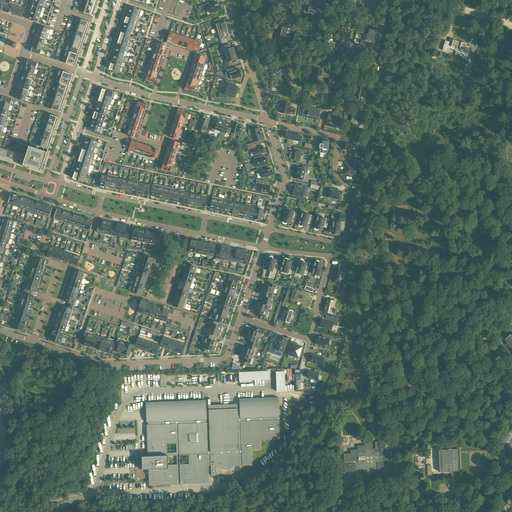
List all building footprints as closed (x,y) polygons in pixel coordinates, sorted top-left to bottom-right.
[(93,0),(86,0),(85,5),(94,8),(96,1),(93,0)] [(265,0),(265,4),(267,4),(267,5),(268,5),(268,8),(273,9),(274,7),(277,7),(279,1),(276,0),(265,0)] [(360,0),(359,4),(376,8),(378,0),(360,0)] [(9,3),(6,12),(11,14),(15,3),(10,1),(9,3)] [(4,2),(1,11),(6,12),(9,3),(4,2)] [(212,2),(205,4),(207,10),(209,10),(210,14),(217,12),(217,11),(221,10),(219,3),(213,5),(212,2)] [(15,3),(11,14),(16,16),(19,7),(20,7),(20,4),(15,3)] [(33,4),(31,9),(41,12),(43,7),(33,4)] [(85,5),(82,13),(91,15),(94,8),(85,5)] [(316,8),(309,6),(308,13),(321,17),(323,10),(320,9),(317,8),(316,8)] [(19,7),(16,16),(22,17),(25,8),(20,7),(19,7)] [(128,9),(127,12),(139,16),(141,10),(130,7),(129,9),(128,9)] [(31,9),(30,14),(39,17),(41,12),(31,9)] [(127,15),(126,17),(137,21),(139,16),(127,12),(126,15),(127,15)] [(30,14),(28,19),(40,23),(42,18),(39,17),(30,14)] [(126,17),(124,22),(136,26),(137,21),(126,17)] [(79,19),(77,25),(88,28),(89,23),(90,23),(90,22),(89,22),(81,20),(80,19),(79,19)] [(214,20),(218,32),(227,29),(225,21),(222,22),(221,19),(214,20)] [(124,22),(123,28),(132,30),(134,31),(136,26),(124,22)] [(77,25),(75,30),(86,34),(88,28),(77,25)] [(287,26),(284,25),(284,26),(280,25),(277,38),(280,39),(283,40),(283,39),(286,40),(290,27),(287,26)] [(39,26),(37,31),(48,35),(50,29),(39,26)] [(349,40),(351,31),(346,30),(347,27),(342,26),(342,28),(339,28),(337,36),(338,37),(336,43),(343,45),(345,38),(349,40)] [(0,28),(0,49),(3,51),(6,42),(8,37),(10,32),(0,28)] [(123,28),(121,33),(130,36),(132,30),(123,28)] [(361,40),(360,45),(368,47),(369,43),(373,44),(377,29),(372,28),(372,30),(369,29),(368,34),(367,34),(365,41),(361,40)] [(218,32),(222,44),(228,42),(227,39),(230,38),(227,29),(218,32)] [(73,34),(73,36),(75,36),(84,39),(86,34),(75,30),(73,34)] [(37,31),(36,36),(45,39),(47,40),(48,35),(37,31)] [(170,31),(167,41),(172,43),(175,34),(176,34),(176,33),(170,31)] [(305,41),(308,36),(296,31),(294,36),(295,36),(292,42),(293,42),(297,44),(299,40),(304,43),(305,41)] [(120,35),(119,38),(129,41),(131,36),(130,36),(121,33),(120,35)] [(36,36),(34,41),(43,44),(45,39),(36,36)] [(73,41),(82,44),(84,40),(84,39),(75,36),(73,41)] [(185,38),(182,46),(187,48),(190,39),(191,38),(185,36),(185,37),(185,38)] [(118,41),(118,43),(127,46),(129,47),(131,41),(129,41),(119,38),(118,40),(118,41)] [(195,41),(192,50),(197,51),(199,47),(200,47),(201,44),(200,43),(201,40),(195,38),(195,41)] [(445,41),(442,50),(446,52),(449,46),(456,48),(456,49),(456,50),(464,52),(463,56),(468,57),(469,52),(470,47),(466,46),(467,43),(459,41),(453,39),(453,40),(450,39),(449,42),(445,41)] [(34,41),(32,46),(42,49),(43,44),(34,41)] [(71,43),(70,46),(81,50),(82,44),(73,41),(71,41),(71,43)] [(155,41),(153,47),(164,51),(166,45),(155,41)] [(19,47),(19,46),(19,45),(18,44),(17,43),(16,42),(14,42),(13,43),(12,44),(11,45),(11,46),(11,48),(12,49),(13,50),(14,50),(15,51),(16,50),(18,50),(19,49),(19,47)] [(118,43),(116,48),(125,51),(127,46),(118,43)] [(32,46),(31,52),(33,53),(40,55),(42,49),(32,46)] [(70,46),(68,52),(79,55),(81,50),(70,46)] [(226,50),(225,46),(220,47),(223,57),(235,53),(234,51),(235,51),(234,48),(233,48),(226,50)] [(153,47),(151,52),(163,56),(164,51),(153,47)] [(343,48),(336,47),(336,50),(340,51),(337,62),(345,64),(348,53),(342,51),(343,48)] [(116,48),(114,53),(123,56),(125,51),(116,48)] [(68,52),(66,57),(77,61),(79,56),(79,55),(68,52)] [(151,52),(150,58),(161,61),(163,56),(151,52)] [(113,55),(112,58),(123,62),(124,62),(125,57),(123,56),(114,53),(113,55)] [(235,55),(235,53),(223,57),(226,66),(231,65),(230,61),(236,59),(236,58),(237,58),(236,55),(235,55)] [(196,55),(194,61),(205,64),(207,59),(196,55)] [(66,57),(64,63),(66,63),(66,64),(74,66),(75,67),(76,66),(75,66),(77,61),(66,57)] [(111,61),(111,64),(121,67),(121,66),(123,62),(112,58),(111,61)] [(150,58),(148,63),(150,64),(159,67),(161,61),(150,58)] [(28,60),(26,66),(35,69),(37,70),(39,64),(28,60)] [(194,61),(192,66),(203,70),(205,64),(194,61)] [(370,64),(358,61),(354,75),(360,77),(361,72),(362,72),(363,73),(366,71),(366,70),(367,69),(369,69),(370,64)] [(111,64),(109,69),(114,71),(117,72),(119,72),(121,67),(111,64)] [(148,69),(157,72),(159,67),(150,64),(148,69)] [(26,66),(24,71),(34,74),(35,69),(26,66)] [(192,66),(190,72),(201,75),(202,75),(203,70),(192,66)] [(235,67),(225,71),(226,76),(230,75),(231,80),(242,76),(240,69),(236,71),(235,67)] [(146,68),(144,74),(145,75),(145,74),(155,78),(157,72),(148,69),(146,68)] [(290,69),(281,70),(291,86),(296,77),(290,69)] [(329,82),(330,75),(322,73),(323,71),(315,69),(312,83),(320,85),(321,81),(329,82)] [(24,71),(22,76),(32,80),(32,79),(34,74),(24,71)] [(61,71),(59,77),(61,78),(61,77),(71,80),(72,75),(73,75),(72,74),(64,72),(63,71),(63,72),(61,71)] [(190,72),(188,77),(200,81),(201,75),(190,72)] [(145,75),(143,80),(149,82),(149,83),(153,85),(155,78),(145,74),(145,75)] [(334,75),(330,75),(329,82),(328,85),(338,87),(339,80),(333,79),(334,75)] [(22,76),(21,82),(30,85),(32,86),(34,80),(32,79),(32,80),(22,76)] [(59,82),(59,83),(69,86),(69,85),(71,80),(61,77),(61,78),(60,82),(59,82)] [(188,77),(187,82),(198,86),(200,81),(188,77)] [(232,82),(226,80),(225,83),(227,83),(225,89),(236,92),(236,91),(237,92),(238,88),(237,88),(238,87),(231,84),(232,82)] [(21,82),(19,87),(28,90),(30,85),(21,82)] [(187,82),(184,89),(189,91),(189,90),(196,92),(198,86),(187,82)] [(58,87),(58,88),(67,91),(68,88),(69,86),(59,83),(58,87)] [(365,87),(356,85),(353,99),(358,100),(358,102),(364,103),(365,98),(363,98),(365,87)] [(19,87),(17,93),(26,96),(28,97),(30,91),(28,90),(19,87)] [(56,87),(54,93),(56,93),(65,96),(67,91),(58,88),(58,87),(56,87)] [(101,92),(100,95),(112,99),(114,93),(112,92),(109,91),(102,89),(101,92)] [(235,93),(236,92),(225,89),(224,94),(220,93),(218,98),(226,100),(227,96),(234,98),(234,97),(235,97),(236,94),(235,93)] [(17,93),(15,98),(25,102),(26,96),(17,93)] [(56,93),(54,98),(64,101),(65,96),(56,93)] [(99,98),(98,101),(109,104),(110,105),(112,99),(100,95),(99,98)] [(2,96),(1,102),(10,105),(12,99),(2,96)] [(53,103),(62,106),(64,102),(64,101),(54,98),(53,103)] [(98,101),(96,106),(107,110),(109,104),(98,101)] [(135,101),(133,107),(134,107),(145,110),(147,103),(142,102),(142,103),(135,101)] [(1,102),(0,103),(0,107),(8,110),(10,105),(1,102)] [(51,102),(49,108),(51,109),(59,112),(60,112),(61,111),(60,111),(62,106),(53,103),(51,102)] [(280,111),(280,113),(287,114),(288,113),(294,115),(295,109),(289,107),(290,103),(282,102),(281,106),(280,105),(279,111),(280,111)] [(96,106),(95,112),(105,116),(107,110),(96,106)] [(0,107),(0,113),(6,116),(7,116),(8,110),(0,107)] [(134,107),(133,113),(134,113),(143,116),(145,110),(134,107)] [(320,113),(317,112),(317,109),(309,107),(309,108),(304,107),(302,115),(307,116),(307,118),(318,120),(320,113)] [(178,109),(176,116),(187,120),(189,114),(182,112),(182,110),(178,109)] [(365,112),(358,110),(357,114),(353,114),(352,121),(355,122),(355,123),(363,125),(363,123),(364,120),(362,120),(363,116),(365,116),(365,112)] [(95,112),(93,118),(103,121),(105,116),(95,112)] [(0,113),(0,119),(5,121),(5,122),(6,122),(8,116),(7,116),(6,116),(0,113)] [(132,118),(141,121),(143,116),(134,113),(132,118)] [(338,119),(341,120),(342,115),(332,113),(332,115),(328,115),(327,119),(328,120),(327,126),(332,127),(334,127),(335,127),(336,123),(337,124),(338,119)] [(48,120),(57,123),(58,118),(59,117),(58,117),(55,116),(50,115),(51,115),(50,114),(49,115),(50,115),(48,119),(48,120)] [(176,116),(174,121),(185,125),(187,120),(176,116)] [(205,131),(209,118),(205,117),(204,116),(204,117),(202,116),(198,128),(202,130),(205,131)] [(91,120),(90,123),(102,127),(103,121),(93,118),(92,120),(91,120)] [(131,118),(129,124),(130,124),(139,127),(141,121),(132,118),(131,118)] [(46,119),(45,125),(55,128),(57,123),(48,120),(46,119)] [(220,131),(224,121),(222,121),(222,120),(219,119),(219,120),(218,119),(216,127),(213,126),(211,131),(214,132),(215,129),(220,131)] [(174,121),(172,126),(183,130),(185,125),(174,121)] [(226,122),(224,121),(220,131),(226,133),(230,134),(232,129),(230,128),(229,129),(227,129),(229,123),(229,122),(226,121),(226,122)] [(90,127),(89,129),(102,134),(104,128),(104,127),(102,127),(90,123),(89,127),(90,127)] [(243,125),(237,123),(233,134),(239,136),(239,138),(242,139),(244,133),(241,132),(241,131),(242,131),(243,128),(242,128),(243,125)] [(128,129),(137,132),(139,127),(130,124),(128,129)] [(45,125),(43,130),(44,131),(45,131),(53,133),(55,129),(55,128),(45,125)] [(172,126),(170,131),(182,135),(183,130),(172,126)] [(249,127),(248,132),(249,135),(252,134),(255,142),(252,143),(253,146),(255,145),(259,144),(258,141),(262,140),(261,136),(259,131),(258,128),(254,129),(254,128),(249,127)] [(126,128),(124,134),(135,138),(137,132),(128,129),(126,128)] [(170,131),(169,137),(180,140),(182,135),(170,131)] [(289,139),(288,144),(292,145),(293,140),(301,142),(302,136),(286,133),(285,139),(289,139)] [(41,135),(39,141),(41,141),(50,144),(51,139),(52,138),(43,136),(43,135),(41,135)] [(85,139),(83,144),(95,147),(95,148),(96,148),(98,142),(86,138),(86,139),(85,140),(85,139)] [(39,145),(39,146),(48,149),(48,148),(50,144),(41,141),(41,143),(40,145),(39,145)] [(132,141),(128,152),(133,154),(137,143),(132,141)] [(170,141),(168,146),(180,150),(182,144),(170,141)] [(329,141),(322,141),(322,144),(319,144),(318,144),(314,145),(316,152),(319,152),(327,153),(327,149),(329,149),(329,141)] [(137,143),(133,154),(138,156),(142,144),(137,143)] [(83,147),(82,149),(93,153),(95,148),(95,147),(83,144),(82,147),(83,147)] [(142,144),(138,156),(143,157),(147,146),(142,144)] [(357,146),(346,144),(345,150),(350,151),(349,157),(354,158),(355,152),(356,152),(357,146)] [(253,146),(247,148),(249,152),(252,151),(254,156),(265,153),(263,146),(256,148),(255,145),(253,146)] [(23,163),(23,164),(24,165),(24,164),(40,170),(41,170),(41,169),(47,153),(47,152),(46,152),(30,147),(30,146),(29,146),(28,147),(29,147),(23,163)] [(147,146),(143,157),(149,159),(152,148),(147,146)] [(168,146),(167,152),(178,155),(180,150),(168,146)] [(307,153),(307,150),(295,147),(294,151),(295,151),(295,153),(290,151),(289,158),(294,159),(294,160),(299,161),(301,153),(304,154),(305,152),(307,153)] [(8,150),(5,158),(9,160),(10,160),(13,151),(14,150),(8,148),(8,150)] [(152,148),(149,159),(154,161),(157,154),(158,155),(159,150),(152,148)] [(82,149),(80,155),(93,159),(95,154),(93,153),(82,149)] [(167,152),(165,157),(176,161),(178,155),(167,152)] [(18,153),(15,162),(20,163),(21,164),(24,155),(23,154),(23,155),(18,153)] [(80,155),(78,161),(90,165),(91,165),(93,159),(80,155)] [(256,168),(268,164),(266,158),(264,158),(263,155),(253,158),(256,168)] [(165,157),(163,163),(174,166),(176,161),(165,157)] [(77,163),(76,166),(88,170),(90,165),(78,161),(78,163),(77,163)] [(163,163),(161,170),(165,171),(166,170),(172,172),(174,166),(163,163)] [(360,168),(346,165),(344,174),(358,177),(360,168)] [(75,170),(75,172),(87,176),(88,170),(76,166),(75,170)] [(306,173),(307,170),(308,170),(308,167),(302,166),(302,169),(298,168),(297,171),(296,174),(295,179),(302,180),(304,172),(306,173)] [(259,172),(261,178),(273,175),(272,172),(273,172),(272,169),(271,169),(264,171),(263,168),(257,170),(258,173),(259,172)] [(75,172),(73,178),(79,180),(79,181),(82,182),(82,181),(85,182),(87,176),(75,172)] [(102,174),(99,187),(102,188),(103,186),(105,186),(107,175),(102,174)] [(113,175),(110,187),(116,189),(118,179),(118,176),(113,175)] [(267,182),(257,179),(256,185),(257,185),(256,190),(262,191),(262,192),(266,193),(266,192),(269,192),(270,186),(267,185),(267,182)] [(134,182),(131,192),(137,193),(139,183),(140,181),(134,180),(133,182),(134,182)] [(144,184),(142,194),(143,194),(148,195),(150,184),(144,183),(144,184)] [(153,184),(150,195),(156,196),(156,197),(159,185),(153,184)] [(156,196),(156,197),(162,198),(164,186),(159,185),(156,197),(156,196)] [(304,187),(295,185),(294,196),(295,196),(294,197),(299,198),(299,196),(303,197),(304,197),(304,191),(307,192),(308,188),(304,187)] [(169,187),(167,199),(172,200),(174,189),(175,189),(175,188),(169,187)] [(180,190),(177,202),(183,203),(185,192),(185,190),(180,189),(180,190)] [(342,192),(330,189),(328,197),(332,198),(332,200),(336,201),(337,199),(341,200),(342,192)] [(13,206),(16,196),(11,194),(7,204),(13,206)] [(201,196),(199,205),(199,206),(204,207),(207,195),(201,194),(200,196),(201,196)] [(18,208),(21,197),(16,196),(13,206),(18,208)] [(212,196),(210,208),(215,209),(216,209),(218,197),(212,196)] [(23,209),(26,199),(21,197),(18,208),(23,209)] [(215,209),(215,210),(221,211),(223,201),(224,201),(224,199),(218,197),(216,209),(215,209)] [(28,211),(32,201),(26,199),(23,209),(28,211)] [(33,213),(37,202),(32,201),(28,211),(28,212),(33,214),(34,213),(33,213)] [(229,202),(227,212),(232,213),(234,203),(235,203),(235,202),(229,201),(229,202)] [(39,214),(42,204),(37,202),(33,213),(34,213),(38,214),(39,214)] [(232,213),(232,214),(238,216),(240,204),(235,203),(234,203),(232,213)] [(240,204),(238,216),(243,217),(246,205),(246,204),(240,203),(240,204)] [(246,205),(243,217),(249,218),(251,207),(252,205),(246,203),(246,204),(246,205)] [(44,216),(47,206),(42,204),(39,214),(38,214),(38,215),(44,217),(44,216)] [(52,208),(47,206),(44,216),(49,218),(52,208)] [(257,208),(254,219),(262,221),(263,216),(261,216),(263,209),(257,208)] [(59,221),(62,211),(57,209),(53,219),(59,221)] [(282,221),(282,222),(283,223),(284,224),(285,224),(286,223),(286,222),(288,223),(290,219),(291,220),(290,220),(294,222),(297,213),(286,210),(282,221)] [(64,223),(67,212),(62,211),(59,221),(64,223)] [(69,224),(72,214),(67,212),(64,223),(69,224)] [(298,224),(298,225),(299,225),(299,226),(300,226),(300,227),(301,227),(301,226),(302,226),(302,225),(304,226),(306,222),(307,222),(306,223),(310,224),(313,216),(302,213),(299,224),(298,224)] [(74,226),(77,216),(72,214),(69,224),(74,226)] [(330,231),(330,232),(330,233),(331,233),(332,233),(338,234),(338,230),(339,230),(339,231),(343,231),(345,215),(339,214),(339,222),(333,221),(332,229),(331,229),(330,230),(330,231)] [(79,228),(83,218),(77,216),(74,226),(79,228)] [(314,227),(314,228),(314,229),(315,229),(315,230),(316,230),(317,230),(318,230),(318,229),(318,228),(320,229),(321,225),(322,226),(326,228),(329,219),(318,216),(314,227)] [(12,228),(15,220),(8,218),(7,220),(3,219),(2,224),(12,228)] [(84,230),(88,219),(83,218),(79,228),(84,229),(84,230)] [(93,221),(88,219),(84,230),(84,229),(84,231),(89,232),(93,221)] [(104,233),(107,222),(106,221),(102,220),(101,224),(98,223),(97,232),(104,233)] [(112,235),(114,227),(111,226),(112,223),(107,222),(104,233),(104,236),(112,237),(112,235)] [(0,229),(10,233),(12,228),(2,224),(0,229)] [(120,236),(122,225),(117,224),(117,227),(114,227),(112,235),(120,236)] [(128,238),(129,230),(126,229),(127,225),(123,224),(123,225),(122,225),(120,236),(128,238)] [(137,241),(139,229),(137,229),(137,228),(134,227),(131,241),(137,242),(137,241)] [(0,235),(10,238),(11,233),(10,233),(0,229),(0,235)] [(143,241),(145,231),(139,229),(137,241),(143,242),(143,241)] [(149,242),(151,232),(145,231),(143,241),(149,242)] [(155,244),(157,233),(155,233),(151,232),(149,242),(155,244)] [(164,240),(165,235),(157,233),(155,244),(161,245),(162,240),(164,240)] [(8,244),(10,238),(0,235),(0,240),(7,243),(8,244)] [(195,253),(197,242),(190,240),(189,245),(190,246),(189,252),(195,253)] [(201,253),(203,243),(197,242),(195,253),(201,255),(201,253)] [(207,255),(209,244),(203,243),(201,253),(207,255)] [(213,257),(215,245),(209,244),(207,255),(206,256),(213,257)] [(224,259),(226,247),(221,246),(221,247),(221,250),(217,249),(215,260),(223,262),(224,259)] [(55,248),(54,248),(50,247),(46,256),(49,257),(50,256),(52,257),(55,248)] [(60,250),(60,249),(55,247),(54,248),(55,248),(52,257),(57,258),(60,250)] [(231,261),(233,252),(230,252),(231,249),(231,248),(226,247),(224,259),(231,261)] [(70,252),(70,251),(65,249),(64,252),(62,260),(66,262),(70,252)] [(239,262),(242,250),(237,249),(236,250),(237,250),(236,253),(233,252),(231,261),(239,262)] [(247,264),(249,256),(245,255),(246,252),(246,251),(242,250),(239,262),(247,264)] [(79,257),(80,254),(75,252),(74,254),(71,263),(76,265),(78,261),(79,261),(80,257),(79,257)] [(143,255),(141,260),(151,264),(152,262),(154,262),(155,259),(143,255)] [(269,258),(265,269),(270,271),(268,277),(273,279),(278,264),(275,263),(274,264),(273,263),(275,260),(273,259),(273,258),(272,257),(272,256),(271,256),(270,256),(269,257),(269,258)] [(44,265),(45,260),(35,257),(34,261),(33,262),(44,265)] [(284,259),(280,271),(291,274),(294,266),(290,265),(289,265),(290,261),(288,261),(288,260),(288,259),(287,259),(287,258),(286,258),(285,258),(284,259)] [(299,260),(295,272),(306,275),(309,267),(305,266),(305,267),(304,266),(305,263),(303,262),(303,261),(303,260),(302,259),(301,259),(300,260),(299,260)] [(149,269),(151,264),(141,260),(139,265),(149,269)] [(42,270),(44,265),(33,262),(34,261),(32,261),(31,267),(32,267),(42,270)] [(315,262),(312,274),(315,275),(314,278),(319,279),(322,267),(321,267),(321,268),(320,267),(321,264),(319,263),(319,262),(319,261),(318,261),(317,261),(316,261),(315,261),(315,262)] [(196,273),(198,268),(185,263),(183,267),(186,267),(185,269),(195,273),(196,273)] [(335,269),(332,280),(334,280),(334,281),(336,281),(339,282),(341,276),(341,273),(345,273),(346,269),(346,265),(346,264),(339,264),(339,267),(338,270),(335,269)] [(148,274),(149,269),(139,265),(138,270),(138,271),(148,274)] [(40,276),(42,270),(32,267),(30,272),(40,276)] [(195,273),(185,269),(183,274),(194,278),(195,273)] [(86,274),(74,270),(73,275),(83,278),(83,279),(84,279),(86,274)] [(146,279),(148,274),(138,271),(138,270),(136,270),(135,276),(136,276),(146,279)] [(39,281),(40,276),(30,272),(28,277),(39,281)] [(192,283),(194,278),(183,274),(182,279),(192,283)] [(81,283),(83,279),(83,278),(73,275),(71,280),(81,283)] [(225,281),(236,284),(239,277),(233,275),(233,276),(233,277),(227,275),(225,281)] [(37,286),(39,281),(28,277),(27,276),(25,282),(27,282),(37,286)] [(144,284),(146,279),(136,276),(134,281),(144,284)] [(190,287),(192,283),(182,279),(180,285),(190,288),(190,287)] [(82,284),(81,283),(71,280),(69,285),(80,289),(79,289),(81,289),(82,284)] [(143,289),(144,284),(134,281),(132,286),(143,289)] [(236,287),(236,284),(225,281),(223,286),(235,290),(236,287)] [(35,291),(37,286),(27,282),(24,290),(29,292),(30,290),(35,291)] [(273,293),(275,285),(267,283),(266,286),(263,285),(262,284),(261,289),(273,293)] [(78,294),(79,289),(80,289),(69,285),(68,290),(78,294)] [(188,293),(190,288),(180,285),(178,290),(188,293)] [(142,291),(143,289),(132,286),(131,291),(143,295),(144,292),(142,291)] [(234,293),(235,290),(223,286),(221,291),(233,295),(234,293)] [(29,294),(29,292),(24,290),(23,289),(20,297),(32,301),(33,296),(29,294)] [(271,302),(274,293),(273,293),(261,289),(259,294),(260,294),(263,295),(262,299),(271,302)] [(76,299),(78,294),(68,290),(66,295),(76,299)] [(188,293),(178,290),(176,295),(187,298),(188,293)] [(308,298),(310,295),(297,290),(294,300),(302,302),(301,305),(309,308),(312,300),(308,298)] [(232,298),(233,295),(221,291),(220,297),(232,301),(233,298),(232,298)] [(74,307),(76,299),(66,295),(64,301),(69,303),(68,305),(74,307)] [(187,298),(176,295),(175,300),(186,304),(188,298),(187,298)] [(33,302),(32,301),(20,297),(18,303),(20,304),(31,307),(33,302)] [(231,304),(232,301),(220,297),(218,302),(229,306),(230,304),(231,304)] [(267,311),(268,311),(271,302),(262,299),(260,303),(257,303),(257,302),(256,302),(255,307),(267,311)] [(327,299),(324,312),(331,314),(334,301),(327,299)] [(184,309),(186,304),(175,300),(174,302),(172,301),(171,305),(184,309)] [(146,303),(147,303),(141,301),(137,313),(143,315),(146,303)] [(228,308),(229,306),(218,302),(216,308),(218,309),(218,308),(228,312),(229,309),(228,308)] [(149,316),(152,304),(149,303),(149,304),(147,303),(146,303),(143,315),(148,317),(149,316)] [(29,313),(31,307),(20,304),(18,309),(29,313)] [(154,317),(158,306),(152,304),(149,316),(154,317)] [(71,314),(74,307),(68,305),(67,307),(63,306),(61,311),(71,314)] [(160,319),(163,309),(161,308),(161,307),(158,306),(154,317),(160,319)] [(264,318),(267,311),(255,307),(253,311),(254,312),(257,313),(256,316),(264,318)] [(27,319),(29,313),(18,309),(17,308),(15,315),(17,315),(27,319)] [(165,324),(170,310),(163,308),(163,309),(160,319),(159,322),(165,324)] [(227,315),(228,312),(218,308),(218,309),(217,314),(216,314),(226,317),(226,315),(227,315)] [(281,320),(289,322),(292,311),(285,309),(281,320)] [(72,315),(71,314),(61,311),(60,310),(58,316),(68,320),(70,321),(72,315)] [(225,319),(226,317),(216,314),(217,314),(214,313),(212,319),(224,323),(226,319),(225,319)] [(25,324),(27,319),(17,315),(15,321),(25,324)] [(320,325),(320,327),(331,330),(332,325),(337,326),(339,319),(326,315),(326,316),(327,316),(326,319),(325,320),(322,319),(321,321),(320,324),(320,325)] [(66,325),(68,320),(58,316),(56,322),(66,325)] [(221,327),(218,326),(219,323),(210,320),(208,328),(221,332),(222,327),(221,327)] [(23,331),(25,324),(15,321),(13,328),(16,329),(17,328),(23,331)] [(64,331),(66,325),(56,322),(54,328),(64,331)] [(259,338),(262,330),(252,327),(251,330),(249,329),(247,329),(246,334),(258,338),(259,338)] [(62,337),(64,331),(54,328),(52,333),(62,337)] [(219,337),(221,332),(208,328),(205,335),(206,336),(206,335),(214,338),(215,335),(218,336),(219,337)] [(92,335),(93,335),(93,333),(85,330),(82,340),(85,341),(84,344),(84,345),(88,347),(92,335)] [(60,344),(62,337),(52,333),(50,339),(57,342),(56,343),(60,344)] [(171,337),(171,336),(164,334),(160,346),(167,348),(171,337)] [(255,345),(258,338),(246,334),(244,338),(245,339),(248,339),(247,344),(255,346),(255,345)] [(333,336),(323,334),(322,337),(321,337),(319,336),(318,336),(317,337),(316,342),(316,344),(325,346),(325,344),(328,345),(329,339),(332,340),(333,336)] [(97,345),(100,337),(93,335),(92,335),(88,347),(93,349),(93,347),(94,345),(97,345)] [(142,349),(146,337),(139,335),(135,347),(142,349)] [(216,342),(213,341),(214,338),(206,335),(206,336),(204,343),(216,347),(217,342),(216,342)] [(107,340),(100,337),(97,345),(100,346),(99,349),(99,350),(103,352),(107,340)] [(126,342),(127,340),(118,337),(115,346),(118,347),(116,352),(122,354),(126,342)] [(153,340),(153,339),(146,337),(142,349),(149,351),(153,340)] [(177,339),(171,337),(167,348),(174,350),(177,339)] [(284,351),(287,341),(286,341),(287,340),(278,337),(275,345),(271,343),(268,352),(275,354),(277,349),(283,351),(283,350),(284,351)] [(112,350),(116,340),(108,338),(107,340),(103,352),(108,353),(108,352),(109,349),(112,350)] [(181,354),(185,340),(178,338),(177,339),(174,350),(177,351),(176,352),(181,354)] [(156,355),(160,343),(153,340),(149,351),(152,352),(151,353),(156,355)] [(134,345),(126,342),(122,354),(129,356),(131,351),(132,352),(134,345)] [(289,344),(285,354),(298,358),(302,347),(295,345),(296,343),(293,342),(292,345),(289,344)] [(214,351),(216,347),(204,343),(201,350),(209,353),(210,350),(213,351),(214,351)] [(254,356),(257,348),(255,348),(255,346),(247,344),(245,348),(243,347),(242,347),(240,351),(252,355),(254,356)] [(249,363),(252,355),(240,351),(238,356),(240,356),(242,357),(241,360),(243,361),(242,363),(246,365),(246,362),(249,363)] [(312,354),(310,362),(322,365),(324,357),(312,354)] [(307,373),(306,377),(317,380),(318,375),(319,375),(320,370),(315,369),(314,372),(309,371),(308,373),(307,373)] [(166,374),(119,376),(120,379),(121,379),(121,383),(133,382),(133,380),(136,379),(136,382),(160,381),(161,386),(167,386),(166,374)] [(149,456),(142,456),(142,470),(148,469),(149,475),(148,475),(149,479),(149,485),(178,484),(178,483),(180,483),(180,484),(210,483),(209,466),(211,466),(211,476),(217,476),(216,467),(217,468),(218,468),(219,469),(220,469),(221,470),(223,470),(224,470),(226,470),(227,470),(228,470),(229,469),(230,469),(231,469),(233,468),(233,467),(235,466),(240,466),(240,465),(242,465),(242,466),(252,465),(251,450),(261,450),(261,440),(280,440),(278,398),(239,399),(239,409),(206,410),(206,400),(145,403),(146,422),(148,422),(148,425),(146,425),(148,454),(149,454),(149,456)] [(507,432),(502,440),(506,442),(508,443),(510,444),(508,447),(511,449),(511,428),(509,433),(507,432)] [(350,453),(343,454),(344,472),(366,471),(367,483),(374,483),(374,476),(384,475),(384,466),(393,466),(393,462),(391,462),(390,455),(389,451),(390,451),(390,440),(379,441),(379,442),(375,442),(375,448),(372,449),(372,441),(364,442),(364,445),(357,446),(357,449),(350,450),(350,453)] [(459,449),(438,450),(439,472),(460,471),(459,449)]
